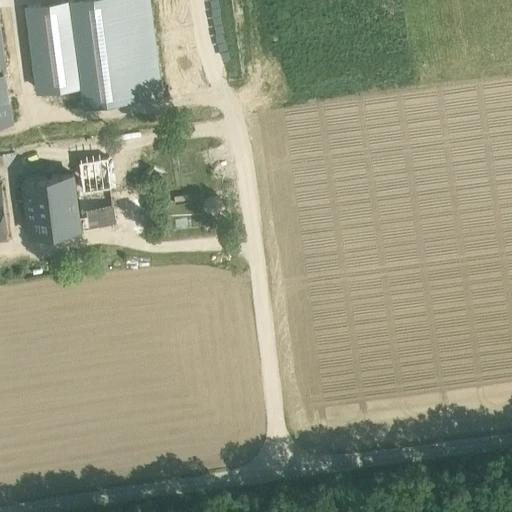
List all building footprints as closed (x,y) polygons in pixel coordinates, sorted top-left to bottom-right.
[(71,0),(29,6),(40,88),(83,82),(71,0)] [(148,0),(71,0),(83,82),(85,102),(160,91),(148,0)] [(4,71),(0,71),(0,119),(10,118),(4,71)] [(70,156),(27,162),(29,180),(73,174),(70,156)] [(29,180),(25,181),(32,232),(79,226),(75,191),(73,174),(29,180)] [(111,187),(75,191),(79,226),(115,221),(111,187)]
